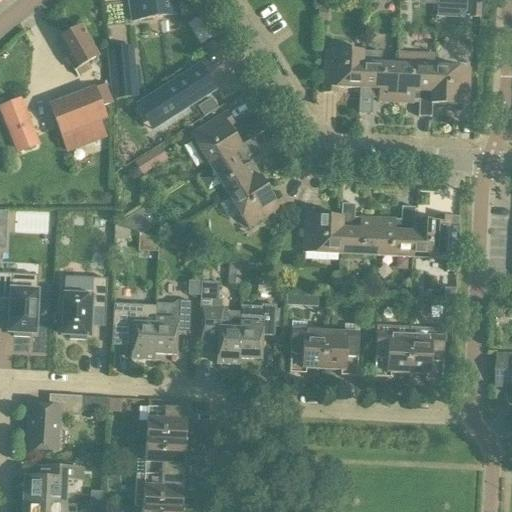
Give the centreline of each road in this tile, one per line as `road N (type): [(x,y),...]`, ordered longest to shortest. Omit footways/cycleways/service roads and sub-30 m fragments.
road 1 (residential): [(223,0),(319,146),(488,162)]
road 2 (residential): [(0,511),(2,408),(12,391),(203,396),(227,409)]
road 3 (residential): [(472,419),(488,162)]
road 4 (residential): [(227,409),(472,419)]
